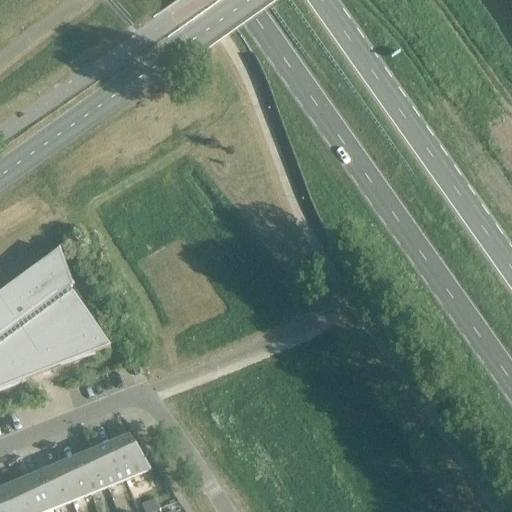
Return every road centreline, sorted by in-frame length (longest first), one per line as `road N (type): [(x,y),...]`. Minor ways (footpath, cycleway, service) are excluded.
road 1 (trunk): [(244,0),(511,378)]
road 2 (trunk): [(511,265),(324,0)]
road 3 (residential): [(0,461),(164,395),(227,511)]
